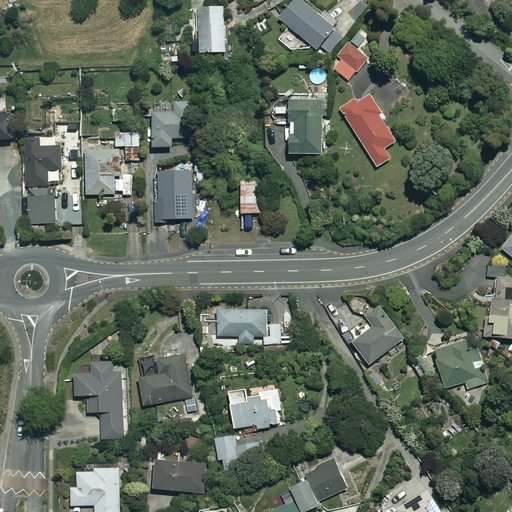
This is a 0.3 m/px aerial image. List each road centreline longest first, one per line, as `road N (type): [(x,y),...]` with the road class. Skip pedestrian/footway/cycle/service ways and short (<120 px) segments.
road 1 (tertiary): [(511,168),(451,228),(389,260),(308,271),(64,278)]
road 2 (residential): [(53,307),(40,337),(34,511)]
road 3 (residential): [(6,511),(26,358),(15,308)]
